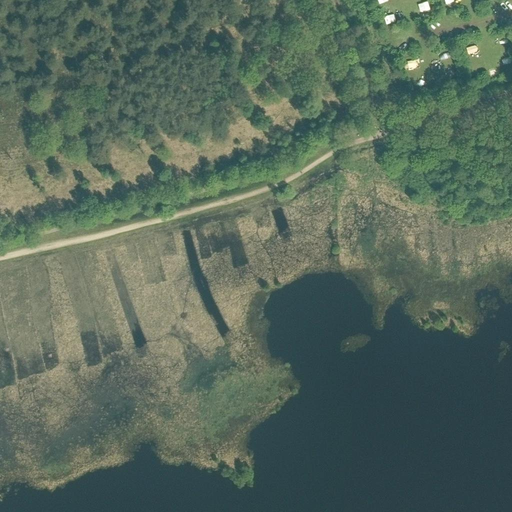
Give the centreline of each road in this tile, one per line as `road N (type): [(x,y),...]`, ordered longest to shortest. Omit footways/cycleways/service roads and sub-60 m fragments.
road 1 (track): [(386,134),(345,145),(254,192),(0,257)]
road 2 (track): [(384,126),(333,0)]
road 3 (track): [(511,102),(386,134)]
